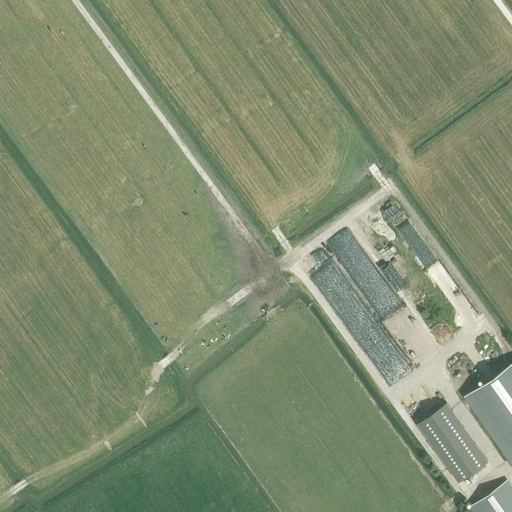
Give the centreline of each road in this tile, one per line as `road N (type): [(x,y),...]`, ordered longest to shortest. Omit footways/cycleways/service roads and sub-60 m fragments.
road 1 (track): [(511,480),(503,470),(460,498),(300,275),(282,266),(229,303)]
road 2 (track): [(282,266),(258,255),(71,0)]
road 3 (track): [(293,258),(386,187),(370,165)]
